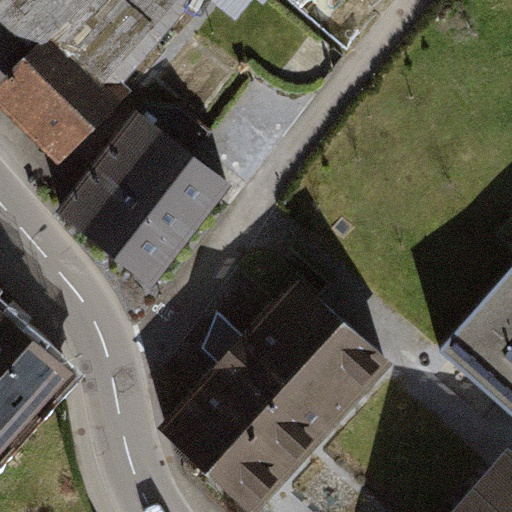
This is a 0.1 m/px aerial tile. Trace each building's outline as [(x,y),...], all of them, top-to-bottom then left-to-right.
[(0,0),(0,13),(30,41),(39,32),(108,99),(192,0),(0,0)] [(0,71),(0,109),(55,158),(108,99),(39,32),(30,41),(0,71)] [(137,109),(65,213),(160,286),(236,182),(137,109)] [(511,266),(446,340),(511,399),(511,266)] [(261,508),(394,360),(300,277),(167,425),(261,508)] [(0,309),(0,442),(66,366),(0,309)] [(511,511),(511,447),(503,439),(438,511),(511,511)]
